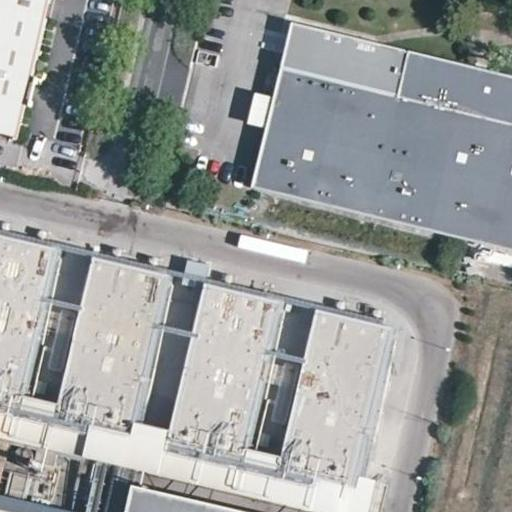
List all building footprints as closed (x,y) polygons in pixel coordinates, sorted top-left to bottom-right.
[(0,0),(0,133),(18,138),(51,0),(0,0)] [(275,94),(253,183),(511,246),(511,76),(292,23),(279,74),(275,94)] [(275,94),(279,74),(266,71),(262,90),(275,94)] [(0,407),(22,413),(61,252),(0,236),(0,407)] [(134,440),(173,278),(97,260),(58,422),(134,440)] [(246,466),(284,305),(208,286),(169,448),(246,466)] [(357,493),(396,331),(319,313),(281,475),(357,493)] [(246,466),(169,448),(134,440),(58,422),(22,413),(0,407),(0,436),(318,511),(356,511),(361,494),(357,493),(281,475),(246,466)] [(234,511),(94,478),(85,511),(234,511)]
